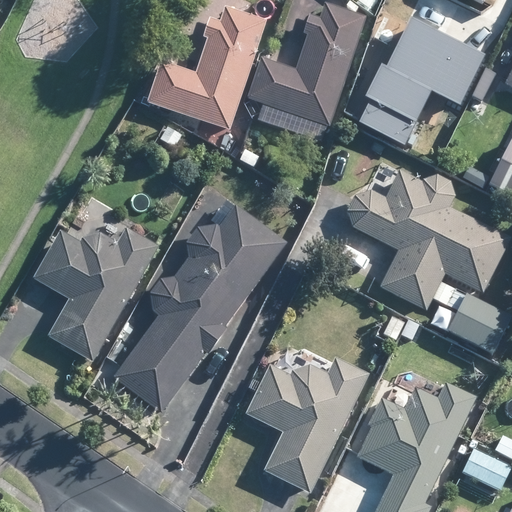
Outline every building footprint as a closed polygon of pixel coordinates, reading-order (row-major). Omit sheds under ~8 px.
[(363,21),(337,13),(324,8),(320,21),(309,17),(303,37),(307,39),(296,73),(259,61),(246,103),(262,108),(329,129),(363,21)] [(266,24),(240,15),(224,10),(220,25),(210,22),(203,41),(207,42),(195,75),(167,66),(162,64),(147,106),(205,126),(210,127),(206,141),(218,146),(223,132),(226,133),(229,134),(230,131),(240,101),(266,24)] [(511,92),(511,23),(510,23),(493,56),(501,60),(508,46),(511,47),(511,69),(503,88),(511,92)] [(458,48),(440,85),(463,97),(481,60),(458,48)] [(160,141),(173,150),(181,138),(168,129),(160,141)] [(347,176),(357,155),(344,149),(334,170),(347,176)] [(202,175),(212,160),(213,158),(202,150),(196,160),(191,167),(202,175)] [(444,277),(448,279),(482,296),(509,242),(448,212),(453,202),(449,188),(435,181),(421,186),(398,174),(384,202),(370,195),(355,200),(347,215),(352,231),(397,253),(382,284),(378,291),(425,315),(431,301),(444,277)] [(113,382),(160,417),(285,245),(236,209),(220,231),(214,227),(197,230),(186,244),(190,262),(176,281),(160,283),(149,297),(152,315),(158,320),(121,371),(113,382)] [(136,237),(131,234),(126,232),(117,246),(99,236),(82,241),(79,246),(60,235),(39,273),(34,282),(70,302),(50,335),(49,340),(91,364),(95,358),(140,279),(157,249),(153,247),(136,237)] [(448,335),(491,357),(510,319),(467,298),(448,335)] [(391,320),(383,336),(395,342),(403,326),(391,320)] [(417,340),(431,348),(437,337),(422,330),(417,340)] [(283,367),(285,373),(290,375),(295,373),(298,368),(295,363),(290,360),(285,362),(283,367)] [(308,495),(367,378),(335,362),(327,378),(310,370),(293,375),(290,379),(269,369),(245,417),(278,434),(282,436),(268,464),(264,473),(299,491),(308,495)] [(476,400),(472,399),(445,385),(437,402),(414,391),(403,412),(381,401),(367,429),(371,431),(356,462),(392,478),(376,511),(428,511),(430,510),(425,507),(476,400)] [(511,442),(502,438),(494,452),(511,462),(511,442)] [(508,477),(509,473),(511,470),(474,451),(462,476),(499,495),(503,486),(505,482),(508,477)]
